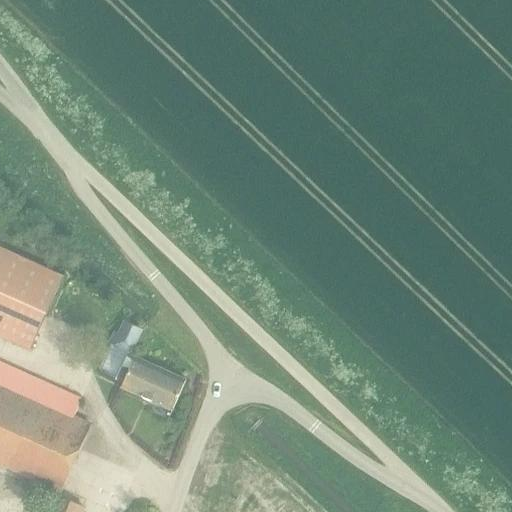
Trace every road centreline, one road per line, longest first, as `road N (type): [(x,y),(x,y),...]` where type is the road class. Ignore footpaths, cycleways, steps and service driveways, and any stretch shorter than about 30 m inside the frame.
road 1 (unclassified): [(443,511),(57,145)]
road 2 (unclassified): [(57,145),(85,196),(229,376)]
road 3 (unclassified): [(229,376),(440,511)]
road 4 (unclassified): [(173,511),(229,376)]
